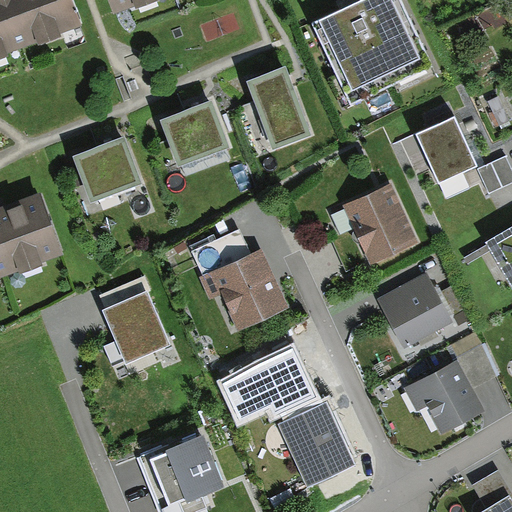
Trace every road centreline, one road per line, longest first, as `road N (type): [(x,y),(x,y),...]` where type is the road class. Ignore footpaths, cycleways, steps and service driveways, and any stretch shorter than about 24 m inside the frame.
road 1 (residential): [(402,495),(294,255)]
road 2 (residential): [(124,511),(70,382)]
road 3 (residential): [(402,495),(511,434)]
